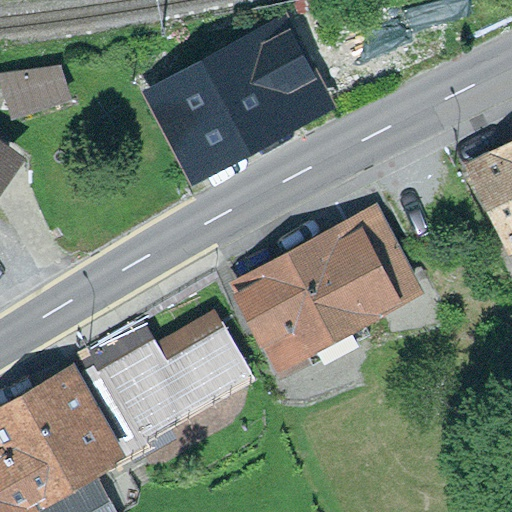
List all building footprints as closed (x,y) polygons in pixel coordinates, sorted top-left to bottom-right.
[(277,32),(156,95),(192,162),(312,99),(277,32)] [(1,77),(12,114),(70,95),(58,59),(1,77)] [(511,240),(511,147),(473,167),(510,242),(511,240)] [(415,284),(376,212),(237,287),(276,359),(415,284)] [(0,510),(243,370),(217,326),(88,400),(73,375),(0,417),(0,510)] [(54,511),(91,511),(82,495),(54,511)]
